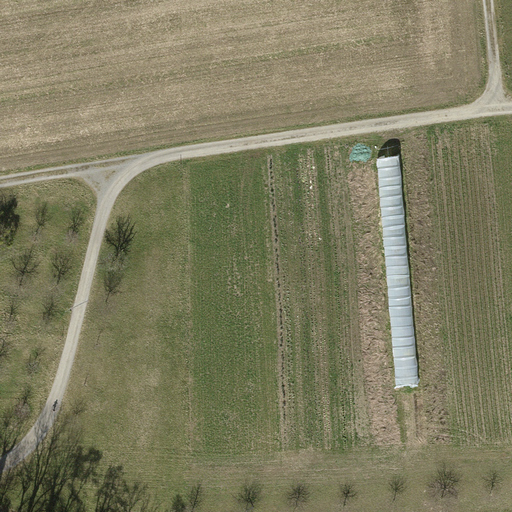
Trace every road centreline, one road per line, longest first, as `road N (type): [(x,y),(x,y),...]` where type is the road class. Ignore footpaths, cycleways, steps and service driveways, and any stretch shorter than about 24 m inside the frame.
road 1 (track): [(511,113),(0,187)]
road 2 (track): [(101,171),(109,211),(54,410),(36,448),(0,473)]
